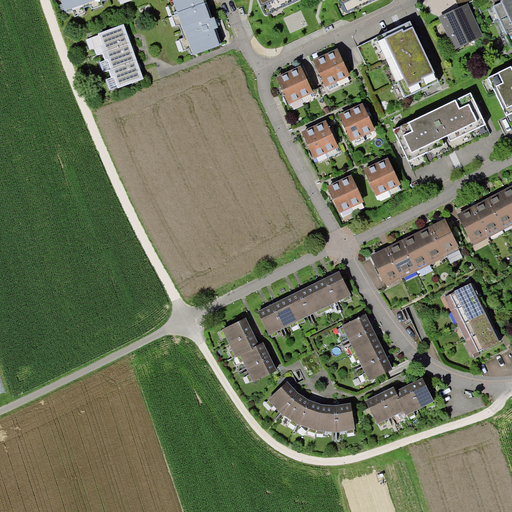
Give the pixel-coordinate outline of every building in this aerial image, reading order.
[(104,0),(103,0),(62,0),(68,14),(104,0)] [(173,0),(180,16),(207,5),(205,0),(173,0)] [(257,0),(265,15),(296,0),(257,0)] [(340,0),(347,13),(373,0),(340,0)] [(511,0),(491,0),(494,6),(488,9),(510,52),(511,50),(511,0)] [(468,4),(438,17),(453,51),(484,38),(468,4)] [(180,16),(194,52),(222,41),(207,5),(180,16)] [(410,22),(376,38),(405,99),(439,83),(410,22)] [(98,35),(104,53),(132,43),(126,25),(98,35)] [(104,53),(110,71),(138,62),(132,43),(104,53)] [(352,77),(340,52),(328,57),(340,82),(352,77)] [(328,57),(317,63),(329,87),(340,82),(328,57)] [(116,88),(144,78),(138,62),(110,71),(116,88)] [(511,66),(487,79),(506,118),(511,114),(511,66)] [(314,92),(303,70),(292,75),(302,98),(314,92)] [(292,75),(281,80),(292,102),(302,98),(292,75)] [(393,131),(408,163),(486,126),(471,94),(393,131)] [(377,129),(366,105),(354,110),(365,135),(377,129)] [(354,110),(342,115),(354,140),(365,135),(354,110)] [(340,146),(329,122),(317,128),(328,151),(340,146)] [(317,128),(305,133),(316,157),(328,151),(317,128)] [(404,183),(393,159),(381,164),(392,188),(404,183)] [(381,164),(367,170),(379,194),(392,188),(381,164)] [(366,201),(354,176),(344,181),(355,206),(366,201)] [(344,181),(331,187),(343,212),(355,206),(344,181)] [(503,226),(511,220),(511,210),(504,195),(490,202),(503,226)] [(489,233),(503,226),(490,202),(477,209),(489,233)] [(462,216),(474,240),(489,233),(477,209),(462,216)] [(461,246),(451,223),(437,229),(447,252),(461,246)] [(431,259),(447,252),(437,229),(421,236),(431,259)] [(417,265),(431,259),(421,236),(406,242),(417,265)] [(402,272),(417,265),(406,242),(391,249),(402,272)] [(375,256),(386,279),(402,272),(391,249),(375,256)] [(351,293),(341,272),(328,279),(338,299),(351,293)] [(324,306),(338,299),(328,279),(314,285),(324,306)] [(476,284),(455,294),(461,307),(482,298),(476,284)] [(310,312),(324,306),(314,285),(300,292),(310,312)] [(297,319),(310,312),(300,292),(287,298),(297,319)] [(284,325),(297,319),(287,298),(274,305),(284,325)] [(482,298),(461,307),(468,321),(489,312),(482,298)] [(261,311),(272,331),(284,325),(274,305),(261,311)] [(489,312),(468,321),(476,338),(497,328),(489,312)] [(369,315),(347,326),(353,338),(375,328),(369,315)] [(248,319),(227,330),(233,342),(253,332),(248,319)] [(375,328),(353,338),(360,352),(382,341),(375,328)] [(476,338),(482,351),(503,341),(497,328),(476,338)] [(233,342),(239,354),(243,352),(260,344),(253,332),(233,342)] [(273,356),(266,341),(260,344),(243,352),(251,366),(273,356)] [(382,341),(360,352),(366,364),(388,354),(382,341)] [(388,354),(366,364),(372,378),(395,367),(388,354)] [(251,366),(257,379),(279,369),(273,356),(251,366)] [(435,399),(426,380),(414,385),(422,405),(435,399)] [(289,381),(271,398),(284,411),(300,393),(289,381)] [(406,408),(408,412),(422,405),(414,385),(399,392),(406,408)] [(399,392),(397,388),(384,394),(394,414),(406,408),(399,392)] [(300,393),(284,411),(301,422),(312,400),(300,393)] [(371,400),(381,420),(394,414),(384,394),(371,400)] [(312,400),(301,422),(320,428),(326,405),(312,400)] [(357,427),(354,403),(339,405),(340,430),(357,427)] [(320,428),(340,430),(339,405),(326,405),(320,428)]
